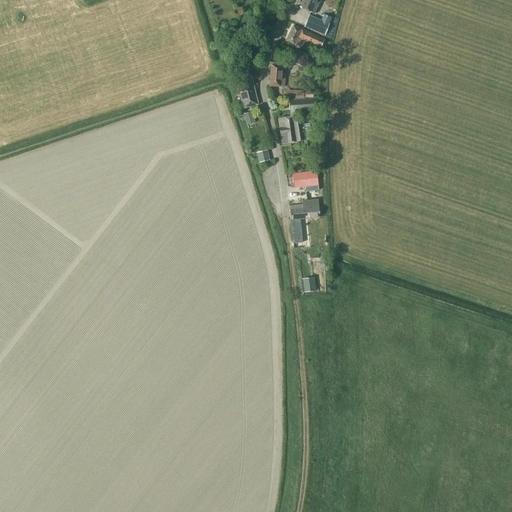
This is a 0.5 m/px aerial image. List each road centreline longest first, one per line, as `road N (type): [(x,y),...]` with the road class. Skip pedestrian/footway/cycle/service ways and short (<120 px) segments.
road 1 (track): [(297,511),(304,413),(288,231)]
road 2 (residential): [(288,231),(262,68),(292,0)]
